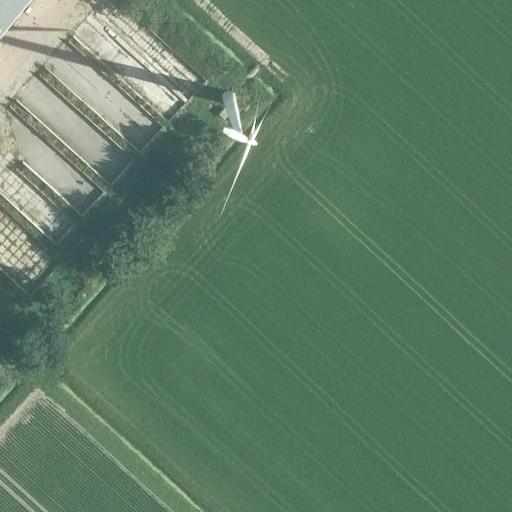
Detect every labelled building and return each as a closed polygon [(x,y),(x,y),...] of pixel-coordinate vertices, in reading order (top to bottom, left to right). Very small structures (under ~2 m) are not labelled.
[(0,0),(0,30),(27,0),(0,0)] [(85,0),(119,30),(132,15),(114,0),(85,0)] [(118,79),(137,63),(88,8),(70,25),(118,79)] [(37,70),(13,86),(29,110),(34,107),(45,123),(55,116),(61,125),(69,119),(37,70)] [(38,166),(77,207),(97,187),(70,158),(83,145),(59,121),(44,135),(57,149),(38,166)] [(0,156),(0,185),(17,198),(31,179),(0,156)] [(17,207),(49,237),(66,218),(34,189),(17,207)] [(0,219),(10,200),(0,195),(0,219)]
